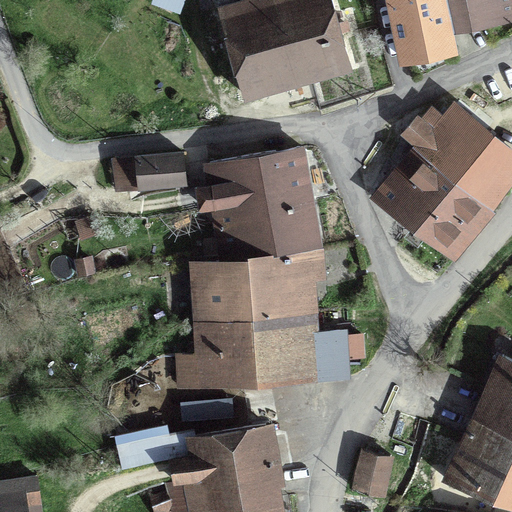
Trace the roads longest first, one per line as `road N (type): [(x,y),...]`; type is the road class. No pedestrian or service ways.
road 1 (residential): [(72,152),(332,124)]
road 2 (residential): [(330,511),(336,441),(428,320)]
road 3 (residential): [(428,320),(353,196),(332,124)]
road 4 (residential): [(332,124),(511,57)]
road 5 (residential): [(0,39),(34,131),(72,152)]
road 6 (residential): [(428,320),(511,225)]
